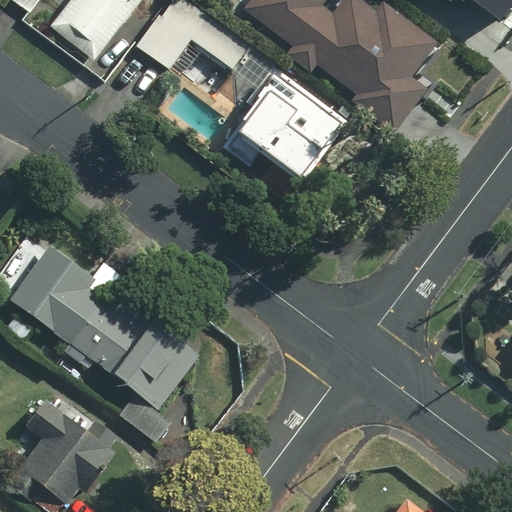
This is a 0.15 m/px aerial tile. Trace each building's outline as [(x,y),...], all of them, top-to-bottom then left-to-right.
[(43,0),(17,0),(34,13),(43,0)] [(146,0),(78,0),(59,26),(102,58),(146,0)] [(178,0),(175,0),(140,44),(174,71),(179,64),(190,72),(206,51),(240,78),(260,53),(208,11),(202,19),(178,0)] [(327,0),(254,0),(249,8),(300,45),(294,52),(319,70),(324,63),(363,91),(358,98),(401,129),(432,86),(417,75),(443,40),(390,1),(384,9),(371,0),(346,0),(339,9),(327,0)] [(511,0),(475,0),(500,17),(511,0)] [(352,124),(285,76),(246,129),(313,177),(352,124)] [(207,347),(164,316),(155,328),(97,285),(102,278),(57,244),(17,298),(163,406),(207,347)] [(511,346),(501,361),(511,368),(511,346)] [(31,427),(46,438),(25,466),(75,502),(86,488),(92,493),(123,451),(116,446),(125,434),(103,418),(94,430),(52,399),(31,427)] [(434,511),(415,498),(404,511),(434,511)]
